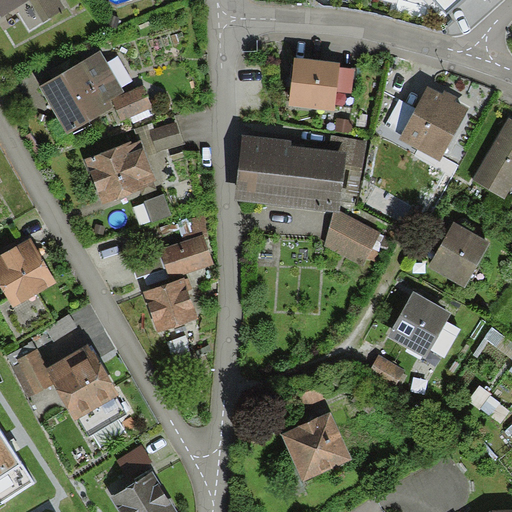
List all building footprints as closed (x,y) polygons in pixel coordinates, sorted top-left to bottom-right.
[(0,0),(0,16),(1,18),(17,8),(30,0),(43,22),(66,8),(61,0),(0,0)] [(17,8),(30,30),(43,22),(30,0),(17,8)] [(462,0),(433,0),(446,15),(462,0)] [(100,51),(40,87),(68,135),(115,107),(111,101),(125,92),(100,51)] [(340,63),(295,58),(289,106),(335,112),(337,91),(340,67),(340,63)] [(354,69),(340,67),(337,91),(351,93),(354,69)] [(153,109),(143,86),(125,92),(111,101),(115,107),(121,121),(153,109)] [(443,94),(428,86),(416,109),(402,135),(399,139),(439,161),(468,108),(455,101),(443,94)] [(458,97),(445,90),(443,94),(455,101),(458,97)] [(402,135),(416,109),(399,99),(385,125),(402,135)] [(354,120),(336,118),(334,130),(352,133),(354,120)] [(511,119),(509,118),(473,180),(505,198),(511,186),(511,119)] [(152,122),(134,128),(139,140),(140,139),(146,155),(156,152),(150,130),(154,128),(152,122)] [(154,128),(150,130),(156,152),(184,144),(177,122),(154,128)] [(291,140),(242,135),(234,201),(333,212),(339,213),(339,210),(344,165),(346,152),(329,150),(291,146),(291,140)] [(331,135),(329,150),(346,152),(344,165),(363,168),(367,141),(331,135)] [(139,140),(85,159),(102,207),(142,193),(143,195),(159,190),(146,155),(140,139),(139,140)] [(164,194),(144,201),(152,222),(172,215),(164,194)] [(339,213),(333,212),(324,246),(364,267),(381,233),(339,210),(339,213)] [(180,220),(183,237),(206,233),(203,216),(180,220)] [(490,243),(454,222),(428,267),(465,288),(490,243)] [(203,235),(160,249),(170,279),(213,264),(203,235)] [(0,255),(0,286),(13,308),(56,282),(30,238),(0,255)] [(188,277),(144,292),(158,334),(200,319),(195,305),(193,306),(187,290),(192,288),(188,277)] [(452,313),(413,291),(387,337),(426,359),(452,313)] [(48,369),(33,341),(6,356),(28,397),(52,384),(44,371),(48,369)] [(52,384),(74,421),(79,419),(90,437),(94,435),(119,420),(127,415),(116,397),(119,395),(89,344),(48,369),(44,371),(52,384)] [(405,370),(379,355),(367,375),(393,391),(405,370)] [(331,398),(324,378),(292,389),(300,409),(331,398)] [(511,410),(480,389),(467,398),(500,424),(511,410)] [(330,413),(282,435),(303,481),(352,459),(330,413)] [(127,433),(119,420),(94,435),(102,448),(127,433)] [(11,448),(0,430),(0,505),(34,483),(11,448)] [(153,463),(141,445),(115,462),(126,480),(153,463)] [(177,511),(153,472),(111,497),(120,511),(177,511)]
